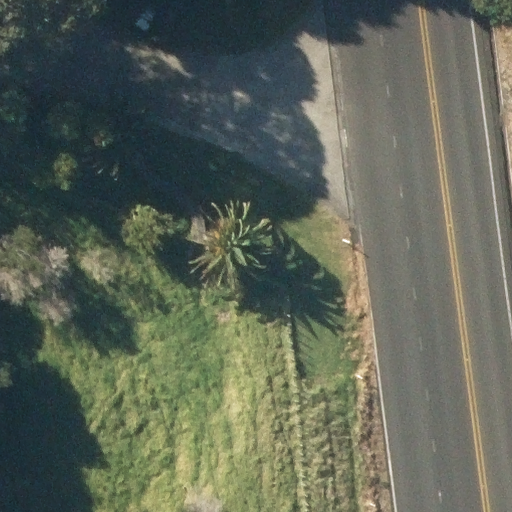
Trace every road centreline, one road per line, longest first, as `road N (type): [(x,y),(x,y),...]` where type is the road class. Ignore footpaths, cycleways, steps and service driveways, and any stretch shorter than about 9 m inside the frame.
road 1 (primary): [(481,511),(420,0)]
road 2 (track): [(433,104),(163,101),(0,67)]
